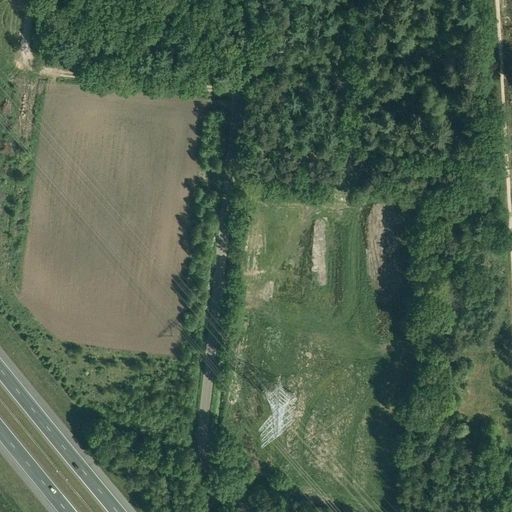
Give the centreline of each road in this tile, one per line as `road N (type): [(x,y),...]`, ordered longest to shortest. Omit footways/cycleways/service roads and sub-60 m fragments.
road 1 (unclassified): [(247,511),(210,467),(203,419),(251,0)]
road 2 (track): [(240,92),(44,70),(26,54),(30,0)]
road 3 (motorway): [(118,511),(0,369)]
